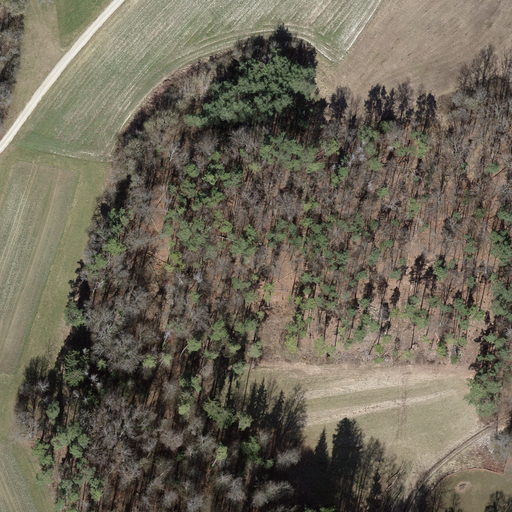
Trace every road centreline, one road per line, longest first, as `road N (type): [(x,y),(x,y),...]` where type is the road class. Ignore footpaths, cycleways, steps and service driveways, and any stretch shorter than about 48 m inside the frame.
road 1 (track): [(122,0),(0,148)]
road 2 (track): [(407,511),(410,496),(449,454),(511,416)]
